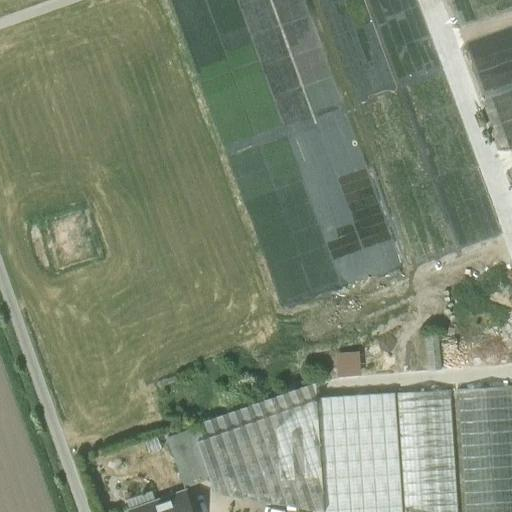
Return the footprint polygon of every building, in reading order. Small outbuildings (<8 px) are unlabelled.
[(442,371),(439,335),(426,336),(429,372),(442,371)] [(359,355),(336,356),(337,379),(360,378),(359,355)] [(216,494),(321,511),(324,511),(317,399),(318,399),(316,384),(192,427),(193,430),(210,478),(216,494)] [(511,511),(511,386),(457,390),(465,511),(511,511)] [(459,511),(451,390),(396,394),(403,511),(459,511)] [(403,511),(396,394),(318,399),(317,399),(324,511),(403,511)] [(167,439),(184,487),(210,478),(193,430),(167,439)] [(129,511),(137,511),(157,505),(153,492),(125,501),(129,511)] [(188,511),(184,497),(189,496),(188,494),(157,505),(137,511),(188,511)]
